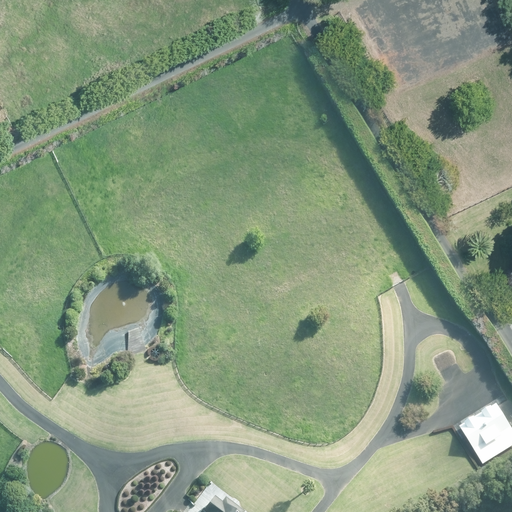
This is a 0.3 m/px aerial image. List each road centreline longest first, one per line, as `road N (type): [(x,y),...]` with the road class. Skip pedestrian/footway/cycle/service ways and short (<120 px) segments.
road 1 (track): [(0,378),(97,457),(119,465),(202,453),(339,477),(361,463),(411,388),(416,367),(403,292)]
road 2 (track): [(384,430),(472,407),(490,386),(490,370),(465,339),(447,328),(412,328)]
